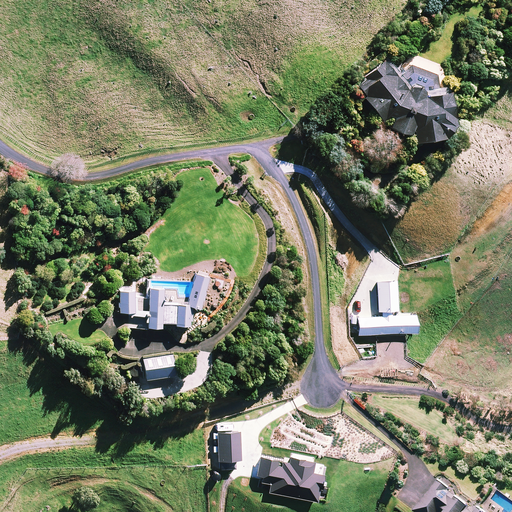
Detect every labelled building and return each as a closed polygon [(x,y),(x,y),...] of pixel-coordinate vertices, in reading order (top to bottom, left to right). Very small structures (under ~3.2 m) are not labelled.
[(408,66),(390,70),(383,61),(352,87),(363,101),(361,103),(380,124),(387,118),(391,120),(387,131),(396,137),(407,138),(412,145),(426,145),(442,141),(444,140),(447,132),(451,127),(444,89),(438,90),(435,77),(408,66)] [(209,272),(196,269),(192,281),(149,279),(148,294),(133,293),(133,286),(119,286),(118,310),(130,310),(129,326),(146,327),(146,324),(160,325),(161,320),(175,321),(174,323),(190,324),(191,309),(192,305),(200,307),(209,272)] [(397,315),(395,282),(376,282),(377,317),(356,317),(357,335),(415,333),(415,315),(397,315)] [(175,374),(172,354),(142,358),(145,378),(175,374)] [(216,459),(238,458),(237,431),(215,431),(216,459)] [(279,461),(274,460),(257,456),(253,474),(258,475),(257,479),(267,481),(265,490),(314,500),(320,472),(317,471),(319,464),(287,457),(286,462),(279,461)] [(414,511),(483,511),(477,507),(473,511),(470,511),(465,508),(467,505),(447,490),(448,489),(437,480),(413,511),(414,511)]
